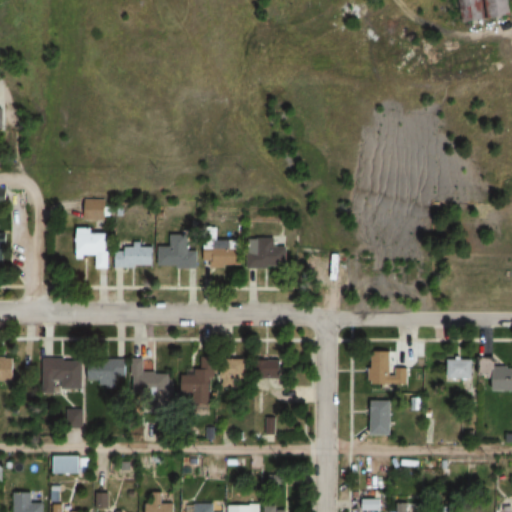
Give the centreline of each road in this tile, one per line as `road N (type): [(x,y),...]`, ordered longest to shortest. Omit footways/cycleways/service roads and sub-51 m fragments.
road 1 (residential): [(511,317),(0,313)]
road 2 (residential): [(0,87),(19,178),(35,201),(31,313)]
road 3 (residential): [(323,317),(321,511)]
